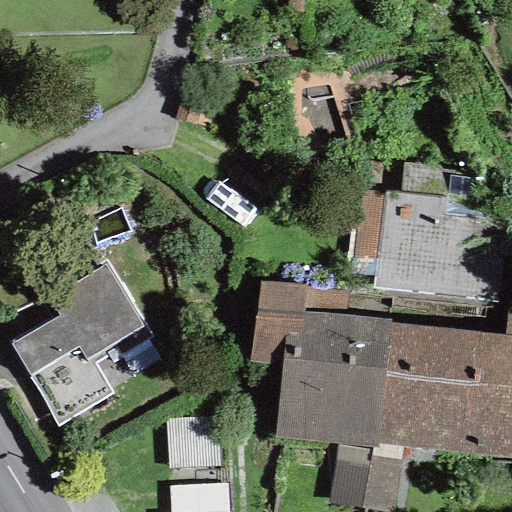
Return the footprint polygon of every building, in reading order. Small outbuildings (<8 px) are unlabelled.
[(301,11),(302,0),(288,0),(288,10),(301,11)] [(408,160),(409,189),(446,188),(445,159),(408,160)] [(375,259),(383,192),(358,188),(350,256),(375,259)] [(375,259),(373,288),(497,301),(508,205),(383,192),(375,259)] [(140,340),(104,278),(50,309),(62,329),(17,355),(62,432),(109,405),(88,370),(140,340)] [(337,444),(377,448),(378,444),(390,325),(391,320),(343,315),(345,291),(308,289),(309,285),(258,282),(247,361),(282,364),(274,438),(337,444)] [(468,453),(480,333),(390,325),(378,444),(403,447),(468,453)] [(511,336),(480,333),(468,453),(511,457),(511,336)] [(210,477),(225,438),(183,422),(168,461),(210,477)] [(382,511),(394,511),(403,447),(378,444),(377,448),(337,444),(330,503),(382,511)] [(233,511),(231,473),(163,476),(164,511),(233,511)]
